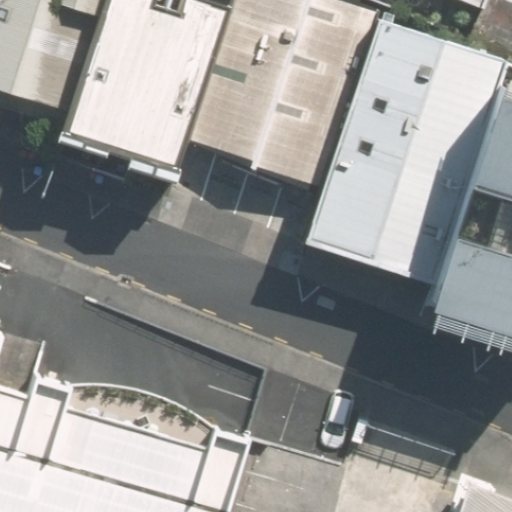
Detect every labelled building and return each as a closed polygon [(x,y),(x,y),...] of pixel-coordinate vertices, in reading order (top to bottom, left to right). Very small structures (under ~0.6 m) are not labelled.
[(93,0),(0,0),(0,75),(61,96),(93,0)] [(231,0),(103,0),(57,138),(172,177),(183,145),(231,0)] [(379,0),(231,0),(183,145),(317,188),(375,15),(379,0)] [(491,0),(464,0),(488,9),(491,0)] [(503,57),(375,15),(317,188),(300,237),(428,280),(490,95),(503,57)] [(511,102),(490,95),(428,280),(418,309),(511,340),(511,102)] [(0,511),(241,511),(267,426),(230,414),(226,435),(84,391),(88,372),(51,360),(45,381),(7,369),(21,316),(0,309),(0,511)] [(511,511),(511,483),(487,474),(474,511),(511,511)]
